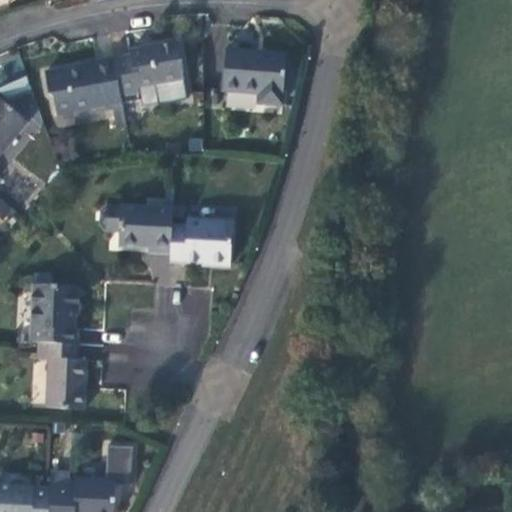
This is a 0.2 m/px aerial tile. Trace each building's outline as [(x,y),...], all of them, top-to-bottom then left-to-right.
[(458,30),(422,43),(444,101),(465,92),(468,99),(488,153),(511,212),(511,216),(511,33),(504,13),(458,30)] [(132,55),(114,58),(114,59),(122,96),(140,92),(138,85),(183,77),(176,42),(131,51),(132,55)] [(286,54),(226,49),(223,90),(259,93),(258,102),(283,103),(286,54)] [(116,127),(126,125),(122,96),(114,59),(96,63),(97,64),(66,71),(65,70),(45,74),(49,95),(53,99),(57,117),(75,113),(74,112),(112,104),(116,127)] [(0,179),(0,178),(0,154),(28,122),(0,98),(0,179)] [(173,208),(174,188),(164,188),(164,206),(173,208)] [(0,218),(1,219),(12,206),(0,196),(0,218)] [(173,208),(164,206),(108,204),(101,211),(100,226),(106,232),(119,233),(119,245),(147,247),(147,251),(171,253),(172,226),(173,208)] [(171,253),(170,259),(213,261),(213,263),(231,263),(233,221),(187,218),(187,226),(172,226),(171,253)] [(38,341),(78,343),(79,329),(74,328),(75,313),(78,313),(80,287),(51,285),(51,275),(35,274),(32,340),(38,341)] [(447,305),(387,322),(398,364),(459,347),(447,305)] [(77,359),(78,343),(38,341),(38,358),(48,359),(46,407),(84,409),(87,360),(77,359)] [(106,443),(104,472),(131,474),(133,445),(106,443)] [(51,486),(49,511),(114,511),(116,481),(70,478),(70,472),(51,471),(51,486)] [(49,511),(51,486),(0,484),(0,511),(49,511)]
